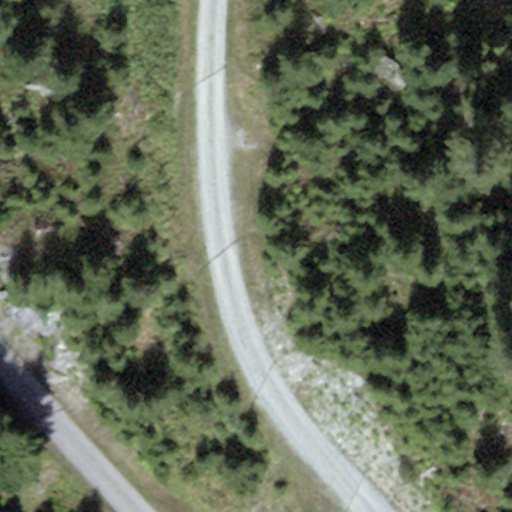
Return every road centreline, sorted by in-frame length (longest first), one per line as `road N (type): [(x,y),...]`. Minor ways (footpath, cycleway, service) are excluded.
road 1 (track): [(360,511),(258,364),(233,289),(218,212),(219,0)]
road 2 (track): [(0,360),(136,511)]
